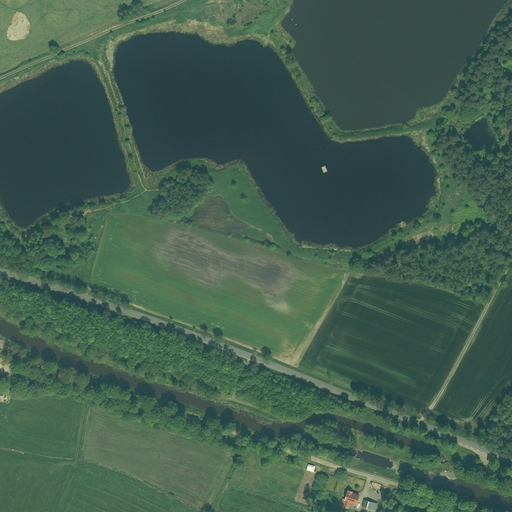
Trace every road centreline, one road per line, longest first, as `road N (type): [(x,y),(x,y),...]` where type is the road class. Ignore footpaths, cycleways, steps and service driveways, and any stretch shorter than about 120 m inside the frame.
road 1 (tertiary): [(511,460),(187,332),(0,270)]
road 2 (unclassified): [(0,346),(84,386),(347,470)]
road 3 (track): [(0,77),(178,0)]
road 4 (track): [(511,255),(420,424)]
road 5 (unclassified): [(475,511),(347,470)]
